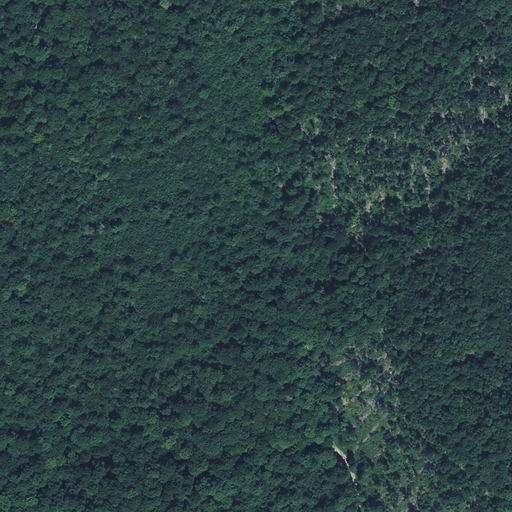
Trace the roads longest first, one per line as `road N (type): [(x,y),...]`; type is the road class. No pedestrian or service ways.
road 1 (track): [(336,448),(314,438),(67,457)]
road 2 (track): [(326,250),(354,219),(451,174),(511,133)]
road 3 (track): [(336,448),(310,391),(321,309),(334,280),(326,250)]
